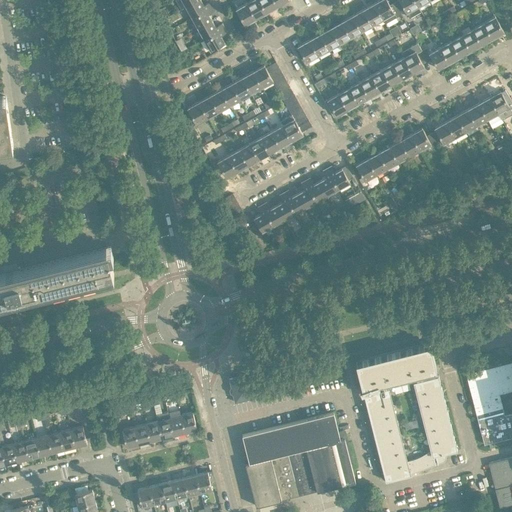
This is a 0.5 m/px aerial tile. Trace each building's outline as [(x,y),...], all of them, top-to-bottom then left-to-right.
[(0,0),(0,143),(11,142),(11,141),(9,141),(9,136),(10,135),(5,96),(0,96),(0,0)] [(196,0),(185,6),(186,6),(192,16),(191,16),(191,17),(213,5),(210,1),(203,5),(200,0),(196,0)] [(248,1),(247,1),(256,18),(257,18),(257,17),(266,12),(267,12),(260,0),(250,0),(248,2),(248,1)] [(260,0),(267,12),(268,12),(267,11),(277,6),(278,6),(275,0),(260,0)] [(400,12),(395,1),(389,4),(386,0),(378,0),(374,3),(374,2),(383,19),(383,18),(393,13),(394,13),(395,15),(400,12)] [(418,6),(414,0),(396,0),(395,1),(400,12),(405,9),(407,12),(408,12),(407,11),(417,6),(418,6)] [(236,8),(245,24),(246,24),(246,23),(256,18),(247,1),(247,2),(237,8),(237,7),(236,8)] [(364,9),(363,8),(372,25),(373,25),(372,24),(382,19),(383,19),(374,2),(373,3),(364,9)] [(213,5),(191,17),(192,17),(198,27),(197,27),(198,28),(212,19),(208,13),(215,9),(213,5)] [(353,15),(352,14),(362,31),(362,30),(371,25),(372,25),(363,8),(362,9),(363,9),(353,15)] [(342,21),(341,20),(351,37),(351,36),(361,31),(362,31),(352,14),(352,15),(342,21)] [(484,21),(493,38),(493,37),(503,32),(504,32),(495,15),(494,16),(484,22),(484,21)] [(212,19),(198,28),(204,38),(203,38),(225,26),(222,23),(216,26),(212,20),(212,19)] [(331,27),(340,43),(340,42),(350,37),(351,37),(341,20),(341,21),(331,27)] [(473,27),(482,44),(482,43),(492,38),(493,38),(484,21),(483,22),(473,28),(473,27)] [(391,28),(394,34),(402,31),(399,24),(391,28)] [(225,26),(203,38),(204,39),(210,49),(209,49),(210,50),(224,41),(220,35),(227,31),(225,26)] [(320,33),(329,49),(329,48),(339,43),(340,43),(331,27),(330,27),(320,33)] [(462,33),(462,34),(471,50),(472,50),(471,49),(481,44),(482,44),(473,27),(472,28),(463,34),(462,33)] [(309,39),(318,55),(318,54),(328,49),(329,49),(320,33),(319,33),(309,39)] [(452,39),(451,40),(460,56),(461,56),(461,55),(470,50),(471,50),(462,34),(461,34),(462,34),(452,40),(452,39)] [(318,55),(309,39),(308,39),(309,39),(299,45),(298,45),(307,61),(308,61),(307,61),(317,55),(318,55)] [(441,45),(440,46),(450,62),(450,61),(460,56),(451,40),(441,46),(441,45)] [(450,62),(440,46),(430,52),(430,51),(429,52),(427,47),(422,50),(427,60),(432,58),(438,68),(439,68),(449,62),(450,62)] [(422,63),(427,60),(422,50),(416,53),(415,50),(414,50),(404,56),(413,72),(423,66),(424,66),(422,63)] [(393,62),(402,78),(412,72),(412,73),(413,72),(404,56),(403,56),(394,62),(393,62)] [(276,61),(265,67),(268,72),(279,66),(276,61)] [(383,68),(382,68),(391,84),(401,78),(402,79),(402,78),(393,62),(392,62),(393,63),(383,68)] [(253,70),(262,87),(262,86),(272,80),(272,81),(273,81),(271,77),(268,72),(265,67),(264,64),(263,64),(263,65),(253,70)] [(279,66),(268,72),(271,77),(282,72),(279,66)] [(372,74),(371,74),(381,90),(391,84),(391,85),(391,84),(382,68),(382,69),(372,74)] [(242,76),(251,93),(251,92),(261,87),(262,87),(253,70),(252,70),(252,71),(242,76)] [(282,72),(271,77),(273,81),(274,83),(285,77),(282,72)] [(361,80),(370,96),(380,90),(380,91),(381,90),(371,74),(371,75),(361,80)] [(231,82),(240,99),(241,98),(240,98),(250,93),(251,93),(242,76),(241,77),(242,77),(232,82),(231,82)] [(285,77),(274,83),(277,88),(288,82),(285,77)] [(350,86),(359,103),(359,102),(369,96),(369,97),(370,96),(361,80),(360,80),(360,81),(350,86)] [(221,88),(220,88),(229,105),(230,105),(230,104),(239,99),(240,99),(231,82),(230,83),(231,83),(221,88)] [(288,82),(277,88),(280,93),(290,87),(288,82)] [(339,92),(348,109),(348,108),(358,102),(358,103),(359,103),(350,86),(349,86),(349,87),(339,92)] [(290,87),(280,93),(282,98),(293,92),(290,87)] [(210,94),(209,94),(219,111),(219,110),(229,105),(220,88),(220,89),(210,95),(210,94)] [(489,96),(498,113),(499,112),(498,112),(508,106),(508,107),(509,106),(500,90),(499,90),(500,91),(490,96),(489,96)] [(348,109),(339,92),(338,92),(339,93),(329,98),(328,98),(337,115),(338,114),(337,114),(347,108),(348,109)] [(199,100),(208,117),(208,116),(218,111),(219,111),(209,94),(209,95),(199,101),(199,100)] [(294,94),(284,100),(287,106),(297,100),(294,94)] [(479,102),(478,102),(487,119),(488,118),(497,112),(498,113),(489,96),(488,96),(489,97),(479,102)] [(207,117),(208,117),(199,100),(198,101),(188,107),(188,106),(187,107),(197,123),(197,122),(207,117)] [(297,100),(287,106),(290,111),(300,105),(297,100)] [(468,108),(467,108),(477,125),(477,124),(487,118),(487,119),(478,102),(478,103),(468,108)] [(293,116),(303,110),(300,105),(290,111),(292,114),(293,116)] [(457,114),(456,114),(466,131),(466,130),(476,125),(477,125),(467,108),(467,109),(457,114)] [(296,121),(306,115),(303,110),(293,116),(293,117),(296,121)] [(299,126),(296,121),(293,117),(293,116),(292,114),(281,120),(283,123),(292,140),(292,139),(302,134),(303,134),(301,131),(299,126)] [(446,120),(455,137),(455,136),(465,131),(466,131),(456,114),(456,115),(446,120)] [(306,115),(296,121),(299,126),(309,121),(306,115)] [(436,129),(442,140),(444,143),(444,142),(454,137),(455,137),(446,120),(445,120),(445,121),(435,126),(434,126),(436,129)] [(309,121),(299,126),(301,131),(312,125),(309,121)] [(292,140),(283,123),(282,124),(272,130),(272,129),(272,130),(281,146),(281,145),(291,140),(292,140)] [(421,128),(411,133),(420,149),(430,143),(430,144),(431,144),(426,135),(422,127),(421,127),(421,128)] [(436,129),(431,132),(437,143),(442,140),(436,129)] [(261,135),(261,136),(270,152),(271,152),(270,152),(280,146),(281,146),(272,130),(271,130),(262,136),(261,135)] [(431,132),(426,135),(431,144),(432,146),(437,143),(431,132)] [(400,139),(409,155),(419,149),(419,150),(420,149),(411,133),(410,133),(410,134),(400,139)] [(250,141),(250,142),(259,158),(260,158),(259,158),(269,152),(270,152),(261,136),(260,136),(261,136),(251,142),(250,141)] [(389,145),(398,162),(399,161),(398,161),(408,155),(408,156),(409,155),(400,139),(399,139),(399,140),(390,145),(389,145)] [(240,148),(239,148),(248,164),(249,164),(259,158),(250,142),(240,148)] [(378,151),(387,168),(388,167),(387,167),(397,161),(398,162),(389,145),(388,145),(389,146),(379,151),(378,151)] [(229,154),(228,154),(238,170),(248,164),(248,165),(248,164),(239,148),(229,154)] [(368,157),(367,157),(377,174),(377,173),(387,168),(378,151),(378,152),(368,157)] [(237,171),(238,170),(228,154),(228,155),(218,160),(217,160),(226,177),(227,176),(237,170),(237,171)] [(376,174),(377,174),(367,157),(367,158),(357,163),(356,164),(365,180),(366,180),(366,179),(376,174)] [(335,172),(331,165),(327,167),(339,188),(349,182),(350,182),(342,167),(341,168),(335,172)] [(320,179),(320,180),(328,194),(338,188),(338,189),(339,188),(327,167),(323,169),(326,176),(320,180),(320,179)] [(313,184),(309,177),(305,179),(317,200),(327,194),(327,195),(328,194),(320,180),(319,180),(313,184)] [(299,192),(298,192),(306,206),(307,206),(306,206),(316,200),(317,201),(317,200),(305,179),(301,182),(305,188),(299,192)] [(291,196),(288,189),(284,191),(295,212),(296,212),(305,206),(306,207),(306,206),(298,192),(297,192),(298,192),(291,196)] [(277,204),(276,204),(285,219),(285,218),(295,212),(295,213),(295,212),(284,191),(279,194),(283,200),(277,204)] [(233,193),(222,199),(225,204),(236,198),(233,193)] [(236,198),(225,204),(228,209),(239,203),(236,198)] [(270,208),(266,201),(262,203),(274,225),(274,224),(284,218),(284,219),(285,219),(276,204),(270,208)] [(239,203),(228,209),(231,214),(241,208),(239,203)] [(273,225),(274,225),(262,203),(258,206),(262,213),(255,216),(254,216),(263,231),(263,230),(273,224),(273,225)] [(385,206),(378,209),(381,214),(388,210),(385,206)] [(0,301),(104,275),(114,273),(107,245),(15,268),(14,265),(2,268),(3,272),(0,272),(0,301)] [(424,372),(423,371),(420,374),(417,370),(436,365),(430,343),(366,359),(356,361),(361,384),(362,384),(363,386),(360,387),(361,391),(364,390),(365,393),(364,394),(386,480),(407,475),(406,470),(408,470),(409,473),(435,463),(435,460),(437,459),(437,463),(443,461),(443,460),(444,460),(445,459),(445,458),(446,457),(446,456),(446,455),(445,452),(457,449),(438,375),(425,378),(423,372),(424,372)] [(511,360),(466,372),(484,444),(489,442),(490,447),(494,446),(493,441),(511,436),(511,456),(489,462),(499,506),(511,502),(511,360)] [(253,372),(229,378),(235,402),(259,396),(253,372)] [(193,411),(181,414),(185,431),(197,428),(193,411)] [(333,411),(242,434),(249,462),(245,462),(256,505),(355,481),(350,461),(352,461),(345,429),(338,431),(333,411)] [(181,414),(169,417),(173,434),(185,431),(181,414)] [(169,417),(157,420),(162,437),(173,434),(169,417)] [(157,420),(146,423),(150,440),(162,437),(157,420)] [(146,423),(134,425),(138,443),(150,440),(146,423)] [(83,425),(71,428),(75,445),(87,442),(83,425)] [(126,446),(138,443),(134,425),(122,429),(126,446)] [(71,428),(59,431),(63,448),(75,445),(71,428)] [(59,431),(48,434),(52,451),(63,448),(59,431)] [(48,434),(36,437),(40,454),(52,451),(48,434)] [(36,437),(24,440),(29,457),(40,454),(36,437)] [(24,440),(12,443),(17,460),(29,457),(24,440)] [(12,443),(1,446),(5,463),(17,460),(12,443)] [(208,470),(195,473),(200,491),(212,488),(208,470)] [(195,473),(184,476),(188,494),(200,491),(195,473)] [(184,476),(172,479),(176,497),(188,494),(184,476)] [(172,479),(161,482),(165,500),(176,497),(172,479)] [(161,482),(149,485),(153,502),(165,500),(161,482)] [(141,505),(153,502),(149,485),(137,488),(138,491),(140,500),(141,505)] [(75,492),(78,504),(95,500),(92,488),(75,492)] [(95,500),(78,504),(79,511),(97,511),(98,511),(95,500)]
